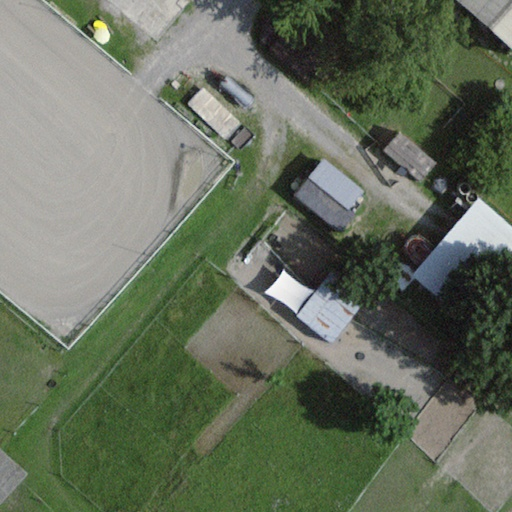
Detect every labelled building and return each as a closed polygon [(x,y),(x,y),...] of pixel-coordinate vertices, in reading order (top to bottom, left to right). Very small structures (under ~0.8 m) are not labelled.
[(511,0),(466,0),(511,39),(511,0)] [(303,189),(342,213),(362,182),(323,158),(303,189)] [(511,211),(476,185),(417,264),(468,301),(511,241),(511,211)] [(300,306),(336,332),(363,293),(327,268),(300,306)] [(0,498),(32,458),(0,432),(0,498)]
